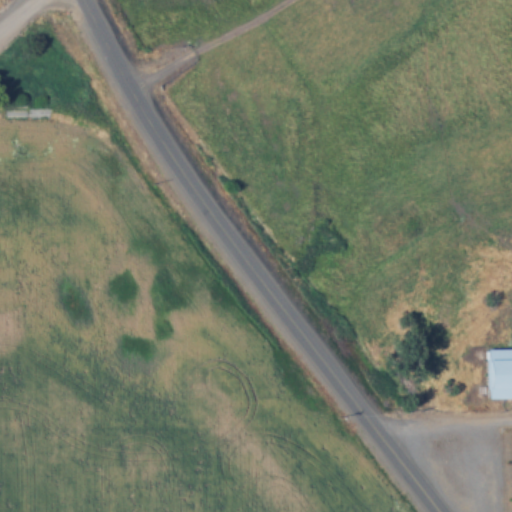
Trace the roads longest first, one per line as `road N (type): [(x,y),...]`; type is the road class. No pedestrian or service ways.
road 1 (secondary): [(441,511),(203,202),(83,0)]
road 2 (track): [(129,89),(283,0)]
